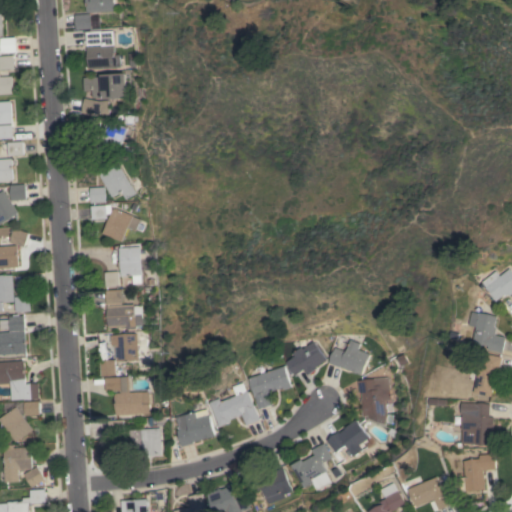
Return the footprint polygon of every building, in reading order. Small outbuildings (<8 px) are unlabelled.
[(112,0),(113,11),(86,13),(85,0),(112,0)] [(75,14),(90,13),(91,28),(76,29),(75,14)] [(87,47),(100,46),(100,44),(86,45),(85,32),(100,30),(100,31),(112,30),(114,55),(119,54),(120,66),(88,69),(87,47)] [(1,38),(16,37),(17,52),(2,53),(1,38)] [(0,55),(14,55),(15,69),(0,70),(0,55)] [(126,97),(102,98),(102,97),(92,98),(91,90),(83,91),(83,77),(101,76),(101,74),(125,73),(126,97)] [(0,77),(13,76),(14,94),(0,94),(0,77)] [(108,100),(108,114),(96,115),(81,112),(84,98),(98,100),(108,100)] [(0,123),(0,101),(11,101),(12,123),(0,123)] [(101,131),(86,132),(85,119),(100,118),(101,131)] [(98,148),(106,121),(129,129),(126,137),(123,136),(120,146),(127,149),(126,152),(120,150),(118,155),(98,148)] [(0,138),(0,124),(12,124),(13,138),(0,138)] [(9,156),(8,142),(23,141),(24,155),(9,156)] [(0,181),(0,158),(12,158),(14,180),(0,181)] [(135,193),(126,198),(121,191),(111,196),(98,173),(117,162),(135,193)] [(12,201),(10,185),(25,184),(26,199),(12,201)] [(105,201),(90,202),(89,187),(104,186),(105,201)] [(0,225),(0,191),(4,189),(19,212),(0,225)] [(107,218),(91,219),(90,206),(105,205),(107,218)] [(135,230),(127,227),(122,241),(102,233),(113,208),(115,209),(115,208),(132,215),(132,216),(140,219),(135,230)] [(24,247),(10,242),(15,228),(29,232),(24,247)] [(0,268),(0,246),(18,245),(19,267),(0,268)] [(141,275),(140,275),(141,283),(132,284),(132,275),(120,276),(120,268),(118,268),(117,262),(119,261),(118,248),(139,246),(141,275)] [(499,276),(509,268),(511,271),(511,293),(509,296),(507,294),(505,296),(504,294),(495,301),(484,288),(486,286),(482,281),(494,270),(499,276)] [(119,286),(105,287),(104,272),(118,271),(119,286)] [(0,275),(13,274),(15,301),(4,302),(5,310),(0,310),(0,275)] [(106,290),(120,289),(121,304),(107,305),(106,290)] [(15,296),(30,295),(31,310),(16,311),(15,296)] [(133,304),(133,306),(141,305),(142,315),(141,316),(142,327),(135,328),(135,329),(125,329),(125,326),(108,327),(107,305),(133,304)] [(472,311),(479,313),(479,312),(497,316),(495,327),(497,327),(495,335),(506,337),(502,353),(488,350),(488,346),(477,344),(477,343),(473,342),(476,327),(469,325),(472,311)] [(25,315),(27,352),(1,354),(0,343),(0,332),(2,332),(1,320),(10,319),(10,316),(25,315)] [(135,333),(135,334),(145,333),(147,359),(116,362),(115,345),(111,345),(110,335),(135,333)] [(360,344),(358,349),(369,354),(361,374),(340,366),(340,367),(328,362),(334,347),(345,351),(347,346),(349,339),(360,344)] [(326,359),(316,366),(317,368),(307,375),(303,369),(295,375),(286,362),(294,356),(292,353),(301,347),(302,349),(313,341),(326,359)] [(482,352),(502,356),(497,381),(495,381),(491,397),(473,393),(482,352)] [(100,360),(115,359),(116,375),(101,376),(100,360)] [(0,361),(25,360),(27,384),(39,383),(40,398),(13,400),(12,383),(0,384),(0,361)] [(285,366),(292,387),(284,390),(283,387),(269,392),(273,403),(259,408),(249,378),(285,366)] [(116,415),(114,393),(120,392),(120,390),(106,391),(105,378),(128,376),(129,392),(141,391),(141,392),(148,391),(149,413),(116,415)] [(390,399),(384,400),(385,413),(367,415),(367,416),(363,416),(361,399),(362,399),(361,393),(359,393),(358,381),(387,377),(388,387),(390,399)] [(236,395),(232,386),(243,382),(247,391),(247,390),(258,415),(260,419),(246,425),(242,415),(230,419),(231,422),(220,427),(218,423),(219,422),(210,402),(220,398),(221,401),(236,395)] [(25,401),(40,401),(41,414),(26,415),(25,401)] [(463,430),(462,430),(463,414),(461,414),(461,402),(490,403),(490,417),(494,417),(493,430),(492,430),(491,444),(462,443),(463,430)] [(17,406),(34,429),(17,442),(1,418),(17,406)] [(208,409),(209,414),(215,436),(194,442),(194,443),(182,446),(178,430),(180,429),(176,417),(208,409)] [(122,419),(124,434),(109,436),(108,420),(122,419)] [(368,437),(359,445),(362,449),(353,456),(345,446),(336,452),(327,440),(329,439),(328,437),(336,432),(337,433),(338,432),(339,433),(345,428),(344,427),(355,419),(368,437)] [(159,428),(161,455),(126,457),(125,430),(159,428)] [(291,465),(302,459),(303,461),(314,455),(312,450),(324,442),(326,446),(325,446),(332,458),(331,458),(335,465),(325,471),(331,482),(316,490),(312,483),(305,486),(308,491),(303,494),(300,489),(304,487),(291,465)] [(5,467),(6,467),(5,445),(15,445),(15,448),(31,447),(33,469),(20,470),(20,481),(6,482),(5,467)] [(464,460),(479,459),(479,455),(494,453),(496,469),(484,470),(485,489),(460,491),(458,477),(465,477),(464,460)] [(25,473),(38,466),(45,480),(32,487),(25,473)] [(245,478),(260,473),(261,475),(283,467),(290,486),(292,491),(284,494),(285,497),(268,503),(263,488),(251,493),(245,478)] [(409,489),(437,476),(444,491),(447,489),(453,503),(439,509),(434,499),(417,506),(409,489)] [(219,489),(220,490),(227,487),(227,485),(239,480),(245,495),(244,495),(249,508),(238,511),(214,511),(207,493),(219,489)] [(406,504),(394,511),(370,511),(384,504),(382,501),(387,498),(386,497),(387,496),(383,489),(394,483),(398,491),(399,490),(406,504)] [(46,489),(46,502),(32,503),(32,502),(30,502),(30,511),(0,511),(0,503),(9,503),(9,501),(24,500),(24,497),(31,497),(31,490),(46,489)] [(173,511),(173,510),(190,506),(188,496),(202,493),(205,507),(203,508),(203,511),(173,511)] [(147,511),(121,511),(121,500),(147,498),(147,511)]
